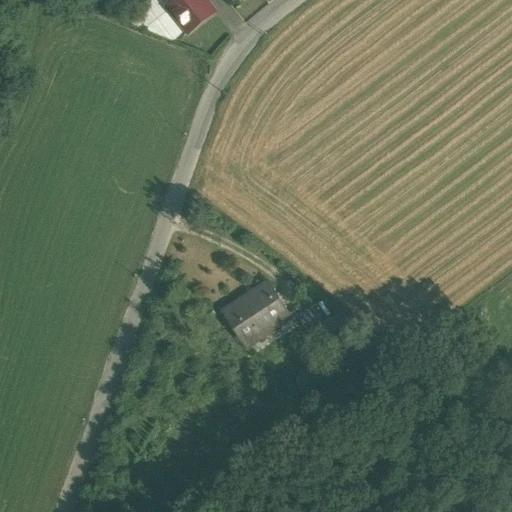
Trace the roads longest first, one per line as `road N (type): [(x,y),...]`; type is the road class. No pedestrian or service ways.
road 1 (tertiary): [(289,0),(220,77),(62,511)]
road 2 (track): [(172,511),(263,459),(511,281)]
road 3 (track): [(0,130),(22,79),(39,0)]
